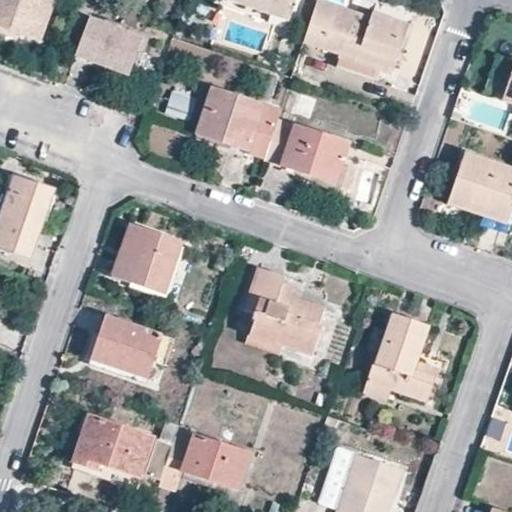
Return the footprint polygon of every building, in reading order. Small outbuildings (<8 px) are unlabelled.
[(2,0),(1,5),(0,4),(0,32),(9,36),(10,31),(20,34),(41,41),(55,0),(2,0)] [(227,0),(227,2),(288,22),(295,0),(227,0)] [(318,0),(303,44),(340,57),(336,67),(378,81),(381,73),(386,55),(398,59),(409,25),(373,14),(371,17),(318,0)] [(142,39),(91,20),(76,58),(128,76),(142,39)] [(17,40),(20,34),(10,31),(9,36),(17,40)] [(386,55),(381,73),(392,77),(398,59),(386,55)] [(503,101),(511,76),(511,59),(498,55),(484,94),(503,101)] [(266,58),(259,56),(256,63),(263,66),(266,58)] [(511,76),(503,101),(502,102),(511,105),(511,76)] [(231,149),(264,160),(278,120),(281,111),(211,88),(197,131),(232,143),(231,149)] [(166,110),(191,118),(195,105),(170,97),(166,110)] [(264,160),(264,161),(283,168),(285,164),(338,182),(337,186),(352,192),(359,170),(344,166),(347,157),(341,154),(345,142),(278,120),(264,160)] [(195,137),(231,149),(232,143),(197,131),(195,137)] [(341,154),(347,157),(351,144),(345,142),(341,154)] [(447,206),(468,213),(471,205),(509,217),(511,209),(511,168),(466,152),(447,206)] [(285,164),(283,168),(337,186),(338,182),(285,164)] [(55,190),(14,176),(0,216),(0,251),(32,261),(55,190)] [(471,205),(468,213),(493,221),(506,226),(509,217),(471,205)] [(357,223),(360,230),(368,227),(365,220),(357,223)] [(130,225),(125,242),(131,243),(126,261),(119,258),(111,277),(164,295),(182,243),(130,225)] [(131,243),(125,242),(119,258),(126,261),(131,243)] [(280,294),(284,282),(285,278),(259,269),(244,310),(257,315),(250,335),(273,343),(312,357),(322,327),(317,326),(324,310),(293,299),(280,294)] [(297,286),(284,282),(280,294),(293,299),(297,286)] [(414,373),(418,362),(430,327),(421,324),(392,315),(375,365),(373,365),(367,382),(391,390),(427,403),(434,380),(414,373)] [(173,341),(105,319),(91,361),(147,380),(153,363),(165,366),(173,341)] [(273,343),(250,335),(247,342),(270,350),(273,343)] [(438,369),(418,362),(414,373),(434,380),(438,369)] [(391,390),(367,382),(362,394),(387,402),(391,390)] [(101,467),(138,480),(153,440),(89,417),(72,465),(99,473),(101,467)] [(160,481),(158,488),(175,494),(182,473),(239,491),(251,455),(177,431),(172,446),(168,459),(160,481)] [(168,459),(172,446),(159,441),(155,454),(168,459)] [(339,507),(356,455),(338,448),(319,501),(339,507)] [(146,478),(160,481),(168,459),(155,454),(146,478)] [(403,472),(356,455),(339,507),(337,511),(380,511),(382,509),(391,511),(403,472)] [(135,490),(138,480),(101,467),(99,473),(72,465),(70,468),(135,490)]
